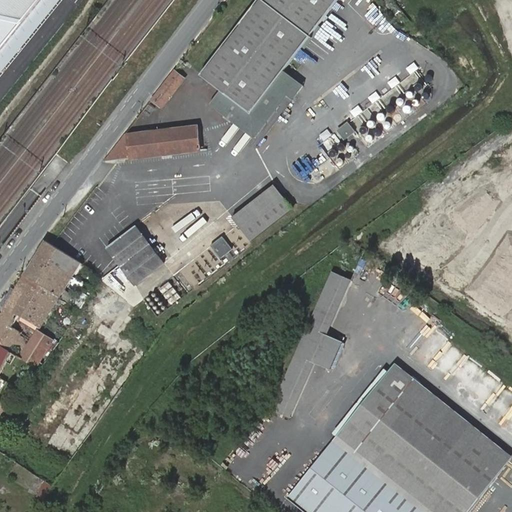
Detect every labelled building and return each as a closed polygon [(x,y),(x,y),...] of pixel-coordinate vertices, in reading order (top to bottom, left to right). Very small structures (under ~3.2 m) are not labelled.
[(0,0),(0,76),(62,0),(0,0)] [(259,0),(234,33),(238,36),(237,36),(283,72),(284,70),(339,0),(259,0)] [(410,18),(430,4),(427,0),(417,0),(414,3),(414,2),(404,9),(410,18)] [(467,83),(511,50),(511,2),(445,52),(467,83)] [(224,9),(220,13),(225,17),(229,13),(224,9)] [(201,75),(221,90),(251,114),(283,72),(237,36),(238,36),(234,33),(201,75)] [(298,83),(303,87),(304,85),(284,70),(283,72),(298,83)] [(155,98),(164,105),(185,79),(175,71),(155,98)] [(210,105),(254,138),(287,96),(293,100),(303,87),(298,83),(283,72),(251,114),(221,90),(210,105)] [(164,105),(155,98),(153,100),(163,107),(164,105)] [(348,122),(338,130),(346,140),(356,133),(348,122)] [(129,134),(125,134),(105,161),(201,150),(201,149),(201,144),(200,138),(199,133),(192,127),(129,134)] [(274,184),(268,189),(269,190),(275,186),(292,208),(293,208),(274,184)] [(232,218),(251,242),(293,210),(292,208),(275,186),(269,190),(232,218)] [(137,227),(108,248),(109,250),(113,256),(136,285),(165,263),(137,227)] [(398,238),(405,248),(412,243),(405,233),(398,238)] [(223,238),(211,247),(221,260),(233,251),(223,238)] [(65,253),(46,241),(25,276),(59,297),(63,290),(72,276),(80,262),(65,253)] [(194,287),(204,277),(189,263),(180,272),(194,287)] [(353,282),(333,273),(280,394),(272,411),(292,420),(316,365),(332,372),(344,344),(329,337),(353,282)] [(19,322),(37,333),(59,297),(25,276),(18,287),(16,290),(6,306),(6,307),(2,314),(18,323),(19,322)] [(12,288),(2,305),(6,307),(6,306),(16,290),(12,288)] [(92,293),(84,303),(101,318),(110,308),(92,293)] [(143,330),(148,319),(133,313),(123,337),(144,346),(150,333),(143,330)] [(0,375),(13,353),(36,367),(52,342),(37,333),(19,322),(18,323),(2,314),(0,316),(0,375)] [(36,367),(42,370),(58,346),(52,342),(36,367)] [(64,462),(111,379),(73,357),(26,440),(64,462)] [(390,372),(506,466),(511,459),(511,455),(396,364),(390,372)] [(470,511),(506,466),(390,372),(334,442),(288,500),(303,511),(470,511)] [(492,391),(485,404),(492,409),(500,395),(492,391)] [(0,423),(8,411),(13,414),(15,410),(0,400),(0,423)] [(0,423),(0,433),(13,414),(8,411),(0,423)] [(36,496),(45,501),(53,486),(45,481),(36,496)]
